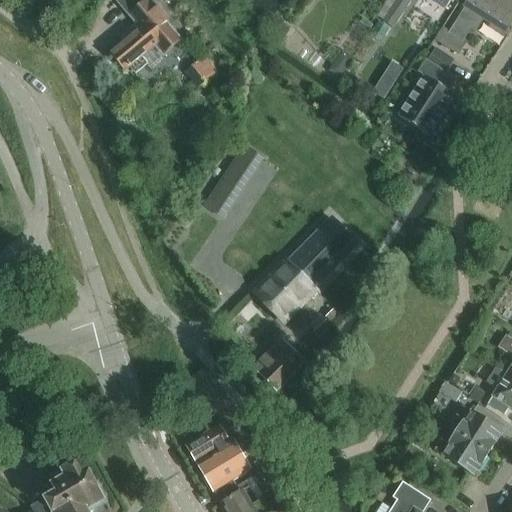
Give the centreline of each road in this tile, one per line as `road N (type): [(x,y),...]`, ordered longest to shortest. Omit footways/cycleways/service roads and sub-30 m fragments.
road 1 (unclassified): [(101,318),(58,172),(17,85)]
road 2 (unclassified): [(187,511),(129,402),(101,318)]
road 3 (unclassified): [(22,248),(37,227),(41,185),(17,85)]
